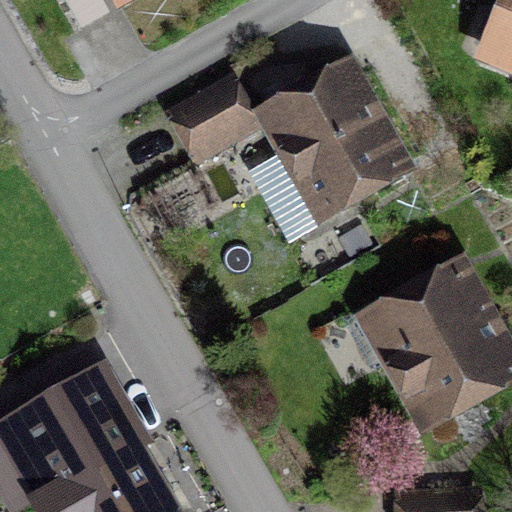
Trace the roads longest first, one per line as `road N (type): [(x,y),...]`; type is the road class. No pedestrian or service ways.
road 1 (residential): [(50,134),(262,511)]
road 2 (residential): [(50,134),(299,0)]
